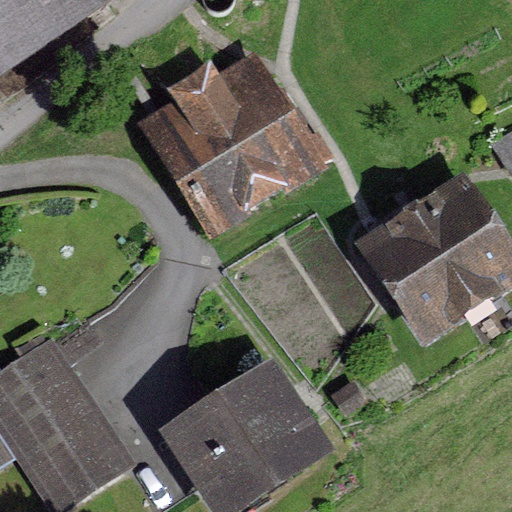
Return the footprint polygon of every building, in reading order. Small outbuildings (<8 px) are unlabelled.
[(0,0),(0,85),(115,8),(109,0),(0,0)] [(265,71),(152,139),(214,240),(327,172),(265,71)] [(511,242),(473,183),(373,248),(435,343),(511,292),(511,242)] [(0,384),(0,412),(58,511),(65,511),(124,478),(51,354),(0,384)] [(258,511),(345,454),(285,364),(175,437),(224,511),(258,511)]
